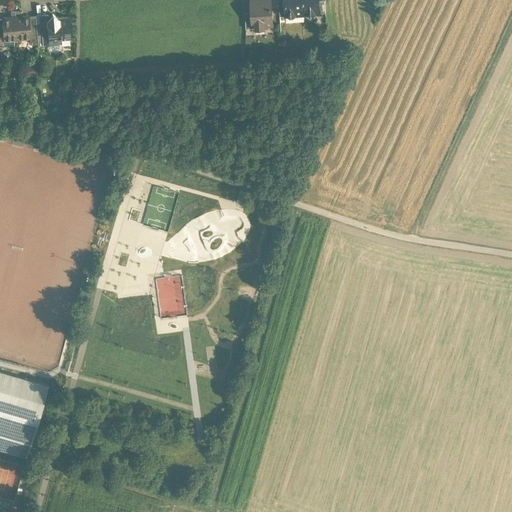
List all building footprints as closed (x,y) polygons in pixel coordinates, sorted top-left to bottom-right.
[(270,0),(250,0),(252,15),(253,29),(266,28),(266,26),(272,26),(272,19),(273,18),(273,14),(271,13),(270,0)] [(283,0),(284,0),(285,16),(303,15),(302,0),(283,0)] [(318,0),(302,0),(303,15),(319,14),(318,2),(318,0)] [(10,17),(2,18),(3,36),(3,37),(4,37),(5,40),(9,39),(10,37),(13,36),(13,41),(16,40),(14,10),(10,10),(10,17)] [(27,16),(18,17),(18,10),(14,10),(16,40),(19,40),(19,36),(22,36),(23,38),(27,38),(28,35),(29,35),(29,34),(27,16)] [(58,18),(52,13),(49,17),(47,20),(49,42),(61,41),(61,44),(69,43),(69,41),(69,40),(67,17),(58,18)] [(34,15),(27,16),(29,34),(36,33),(35,15),(34,15)] [(47,15),(35,15),(36,33),(41,33),(42,43),(49,42),(47,20),(49,17),(47,15)] [(36,73),(35,63),(25,63),(25,73),(36,73)] [(48,385),(0,370),(0,447),(26,456),(48,385)] [(34,468),(24,465),(21,476),(31,479),(34,468)]
